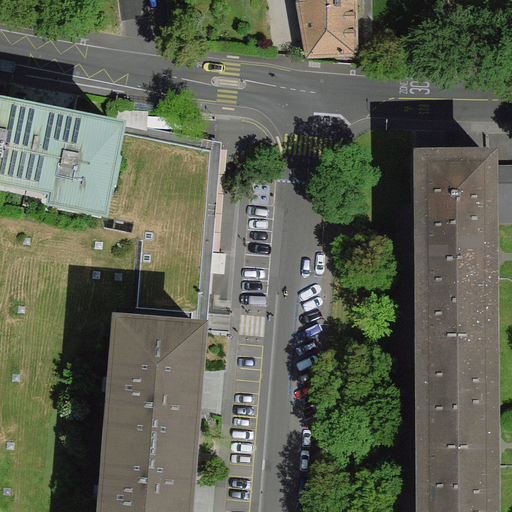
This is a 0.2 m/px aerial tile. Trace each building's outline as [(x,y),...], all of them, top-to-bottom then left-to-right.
[(299,0),(300,5),(309,58),(357,55),(355,0),(299,0)] [(118,130),(0,106),(0,175),(59,187),(56,198),(103,207),(118,130)] [(204,148),(118,130),(103,207),(102,217),(134,223),(132,233),(145,238),(139,308),(202,314),(213,160),(204,148)] [(424,259),(492,258),(492,223),(491,168),(491,159),(425,159),(424,259)] [(511,168),(491,168),(492,223),(511,223),(511,168)] [(425,336),(492,335),(492,258),(424,259),(425,336)] [(184,511),(198,328),(120,322),(105,511),(184,511)] [(426,447),(493,445),(492,335),(425,336),(426,447)] [(426,511),(493,511),(493,445),(426,447),(426,511)]
